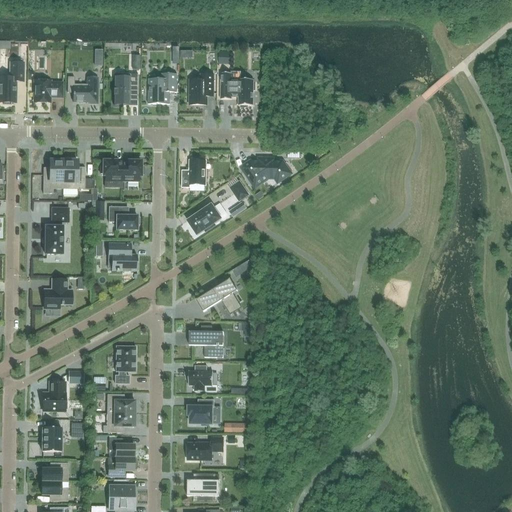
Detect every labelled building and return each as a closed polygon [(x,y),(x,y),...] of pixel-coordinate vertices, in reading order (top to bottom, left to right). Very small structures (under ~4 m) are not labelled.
[(6,79),(0,79),(0,103),(2,103),(2,105),(10,106),(10,103),(15,103),(15,87),(16,87),(16,82),(23,82),(23,64),(10,64),(9,77),(7,77),(6,79)] [(255,92),(255,83),(253,83),(253,81),(240,81),(240,73),(231,73),(231,74),(221,74),(220,100),(231,101),(231,98),(238,98),(238,107),(240,107),(240,109),(247,109),(247,107),(253,107),(253,92),(255,92)] [(138,102),(138,75),(128,75),(128,79),(114,78),(114,90),(113,90),(113,91),(114,91),(114,96),(113,96),(113,97),(113,106),(114,106),(114,105),(122,105),(122,107),(123,107),(123,105),(130,105),(130,102),(138,102)] [(176,93),(176,76),(177,76),(177,75),(162,75),(162,76),(162,80),(148,80),(148,81),(149,81),(149,105),(148,105),(169,106),(169,105),(169,94),(177,94),(177,93),(176,93)] [(200,81),(190,81),(189,106),(207,106),(207,98),(214,98),(214,76),(200,76),(200,81)] [(74,78),(67,78),(67,94),(73,94),(72,103),(89,103),(89,104),(97,105),(97,78),(87,78),(87,85),(74,85),(74,78)] [(50,82),(34,82),(34,104),(50,104),(50,98),(62,98),(62,84),(50,84),(50,82)] [(88,152),(81,153),(83,164),(89,163),(88,152)] [(192,162),(190,162),(189,177),(182,177),(181,189),(190,189),(190,186),(205,186),(206,162),(199,162),(199,160),(192,160),(192,162)] [(290,175),(282,163),(273,163),(273,161),(270,161),(270,160),(269,160),(269,161),(263,161),(263,160),(263,161),(259,161),(259,163),(251,163),(242,169),(255,188),(268,178),(275,179),(278,183),(290,175)] [(43,176),(42,195),(52,195),(53,190),(63,190),(63,161),(50,161),(49,176),(43,176)] [(63,161),(63,190),(84,190),(84,168),(77,168),(77,161),(63,161)] [(103,167),(100,167),(100,175),(103,175),(103,177),(105,177),(105,182),(115,182),(115,186),(122,186),(122,182),(121,182),(122,164),(116,164),(116,162),(103,162),(103,167)] [(127,164),(122,164),(121,182),(122,182),(139,182),(139,177),(141,177),(141,175),(144,175),(144,168),(141,168),(141,162),(127,162),(127,164)] [(239,182),(230,189),(239,203),(249,196),(239,182)] [(103,221),(103,203),(91,202),(91,203),(91,206),(91,207),(95,207),(95,210),(95,221),(103,221)] [(211,206),(188,222),(197,236),(205,231),(206,233),(215,227),(213,225),(221,220),(211,206)] [(122,208),(108,208),(108,223),(116,223),(116,231),(137,231),(137,226),(139,226),(139,219),(137,219),(137,217),(122,217),(122,208)] [(68,209),(51,209),(51,224),(53,224),(53,228),(45,227),(44,255),(62,256),(62,228),(61,228),(61,224),(68,224),(68,209)] [(131,245),(108,245),(107,257),(111,257),(111,272),(116,272),(116,273),(119,273),(119,272),(136,272),(137,257),(130,257),(131,245)] [(230,280),(229,278),(218,285),(218,286),(219,285),(220,286),(196,301),(203,313),(221,302),(228,313),(240,305),(233,294),(237,292),(230,280)] [(66,281),(52,281),(52,292),(44,291),(44,309),(59,310),(59,305),(71,306),(71,292),(66,292),(66,281)] [(212,327),(201,327),(201,333),(189,333),(189,347),(204,347),(204,359),(217,359),(217,348),(219,348),(219,347),(223,347),(223,333),(212,333),(212,327)] [(135,373),(135,348),(115,348),(115,373),(118,373),(118,377),(115,377),(115,385),(129,385),(129,377),(125,377),(125,373),(135,373)] [(207,367),(195,367),(195,373),(189,373),(188,387),(194,387),(194,393),(204,393),(204,387),(212,387),(213,373),(207,373),(207,367)] [(83,374),(68,373),(68,383),(83,384),(83,374)] [(64,383),(50,383),(49,395),(42,395),(42,411),(65,412),(65,410),(66,410),(67,403),(65,403),(65,395),(64,395),(64,383)] [(93,408),(105,408),(105,394),(93,395),(93,408)] [(134,415),(134,404),(120,404),(120,396),(107,396),(106,415),(134,415)] [(202,408),(188,408),(188,417),(190,417),(190,425),(201,425),(201,427),(209,427),(209,425),(212,425),(212,409),(214,409),(214,401),(202,401),(202,408)] [(134,428),(134,415),(106,415),(106,427),(102,427),(102,434),(119,434),(119,428),(134,428)] [(42,429),(42,453),(61,453),(61,429),(42,429)] [(98,447),(107,447),(106,438),(98,439),(98,447)] [(211,439),(211,445),(188,445),(187,461),(211,461),(212,452),(223,452),(223,439),(211,439)] [(123,446),(122,444),(122,440),(108,440),(108,451),(115,451),(115,459),(133,459),(134,446),(123,446)] [(133,459),(115,459),(108,459),(108,478),(121,478),(121,472),(133,472),(133,469),(135,469),(136,467),(136,464),(135,462),(133,462),(133,459)] [(41,470),(41,483),(60,483),(67,483),(68,464),(52,464),(52,470),(41,470)] [(219,498),(219,481),(215,481),(215,475),(193,475),(193,481),(187,481),(187,497),(193,497),(193,503),(215,503),(215,497),(219,498)] [(60,483),(41,483),(41,496),(52,496),(52,502),(67,502),(67,489),(60,489),(60,483)] [(133,509),(133,489),(125,489),(125,486),(116,486),(116,489),(108,489),(107,509),(133,509)]
